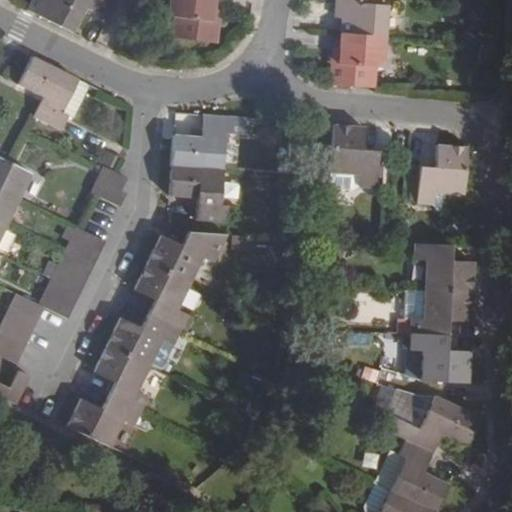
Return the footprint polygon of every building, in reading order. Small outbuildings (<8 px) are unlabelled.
[(36,0),(30,13),(76,35),(88,13),(107,22),(117,1),(116,0),(36,0)] [(170,0),(168,19),(175,20),(173,41),(218,45),(220,38),(223,16),(224,9),(217,8),(217,0),(170,0)] [(379,0),(331,0),(330,19),(340,19),(339,33),(386,37),(388,6),(379,6),(379,0)] [(329,84),(375,88),(376,65),(384,65),(385,55),(386,37),(339,33),(338,47),(328,46),(326,84),(329,84)] [(398,56),(400,38),(386,37),(385,55),(398,56)] [(478,61),(494,61),(495,46),(479,44),(478,61)] [(61,133),(68,118),(63,115),(78,82),(31,60),(18,87),(42,99),(33,120),(61,133)] [(74,121),(90,88),(78,82),(63,115),(68,118),(74,121)] [(173,137),(171,167),(223,171),(225,136),(233,137),(234,119),(203,117),(202,139),(173,137)] [(362,158),(364,129),(333,127),(331,175),(360,176),(359,189),(375,190),(377,158),(362,158)] [(434,194),(463,196),(466,149),(437,147),(435,175),(419,174),(417,205),(433,206),(434,194)] [(31,176),(10,165),(2,161),(4,154),(0,152),(0,193),(18,202),(31,176)] [(106,153),(101,164),(114,171),(120,160),(106,153)] [(223,171),(171,167),(168,199),(197,201),(196,222),(227,224),(228,208),(220,207),(223,171)] [(126,180),(117,175),(105,169),(92,196),(93,197),(118,208),(126,193),(121,190),(126,180)] [(0,225),(6,228),(18,202),(0,193),(0,225)] [(102,243),(77,231),(64,256),(90,269),(102,243)] [(185,251),(159,239),(146,265),(190,286),(202,260),(213,266),(227,236),(193,234),(185,251)] [(471,293),(472,263),(445,262),(446,247),(414,245),(414,262),(425,262),(424,290),(471,293)] [(90,269),(64,256),(52,282),(77,294),(90,269)] [(190,286),(146,265),(133,293),(158,305),(152,318),(180,332),(188,317),(177,312),(190,286)] [(77,294),(52,282),(38,308),(42,309),(65,320),(77,294)] [(411,321),(411,336),(442,337),(443,323),(470,324),(471,293),(424,290),(408,290),(406,320),(411,321)] [(0,359),(14,366),(42,309),(38,308),(15,296),(0,327),(0,359)] [(180,332),(152,318),(145,334),(119,321),(106,347),(149,368),(162,343),(173,348),(180,332)] [(420,382),(467,384),(468,354),(441,353),(442,337),(411,336),(410,353),(422,353),(420,382)] [(149,368),(106,347),(93,375),(119,387),(112,400),(140,414),(147,399),(137,394),(149,368)] [(4,401),(16,406),(29,379),(17,374),(9,391),(4,401)] [(376,385),(360,421),(378,429),(385,415),(395,392),(376,385)] [(0,398),(4,401),(9,391),(0,386),(0,398)] [(419,432),(432,398),(418,398),(395,392),(385,415),(419,432)] [(465,447),(478,420),(432,398),(419,432),(385,415),(378,429),(405,442),(433,456),(441,437),(465,447)] [(140,414),(112,400),(105,413),(80,402),(66,429),(109,450),(122,423),(133,428),(140,414)] [(389,492),(430,511),(433,511),(446,486),(423,475),(433,456),(405,442),(398,457),(405,460),(389,492)] [(379,511),(389,492),(375,485),(364,508),(364,511),(379,511)] [(430,511),(389,492),(379,511),(430,511)]
